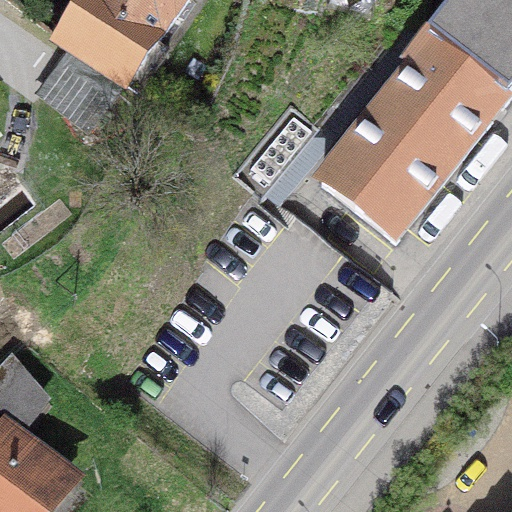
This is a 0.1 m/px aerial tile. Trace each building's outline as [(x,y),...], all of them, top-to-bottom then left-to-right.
[(82,0),(55,39),(127,88),(188,0),(82,0)] [(412,73),(321,187),(395,246),(505,107),(511,98),(511,0),(461,0),(429,40),(406,68),(412,73)] [(355,44),(291,119),(318,143),(383,67),(355,44)] [(70,55),(41,92),(88,136),(120,94),(70,55)] [(26,412),(0,380),(0,511),(45,511),(66,486),(5,438),(26,412)]
